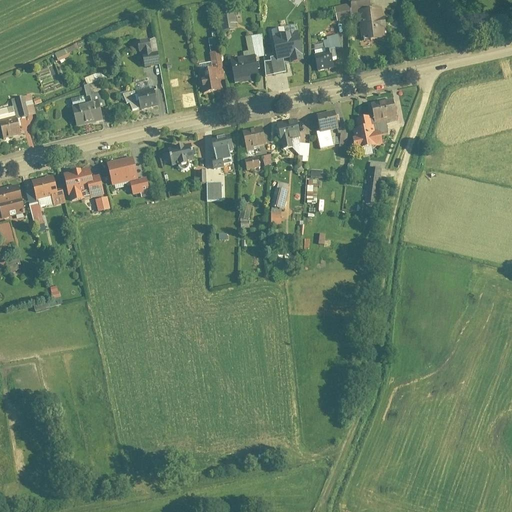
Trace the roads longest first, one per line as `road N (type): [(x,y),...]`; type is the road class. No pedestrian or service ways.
road 1 (residential): [(511,51),(0,170)]
road 2 (track): [(316,511),(361,413),(431,68)]
